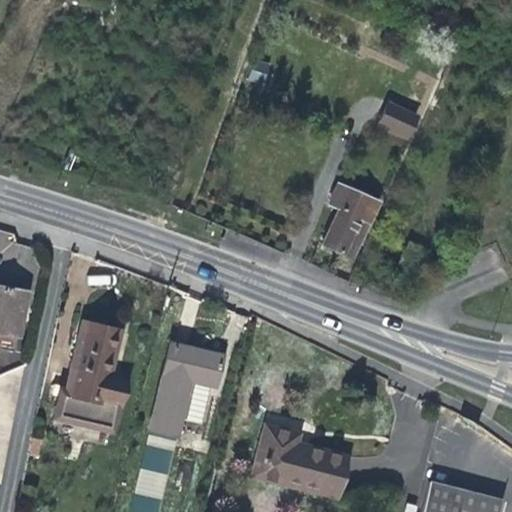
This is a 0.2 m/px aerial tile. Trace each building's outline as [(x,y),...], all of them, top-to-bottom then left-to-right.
[(448,45),(457,25),(441,18),(432,37),(448,45)] [(410,141),(421,114),(387,100),(376,127),(410,141)] [(317,243),(350,259),(369,221),(379,200),(335,179),(324,202),(334,207),(319,239),(317,243)] [(414,276),(428,248),(407,238),(394,266),(414,276)] [(0,347),(12,349),(23,291),(3,287),(0,286),(0,347)] [(52,416),(110,430),(123,376),(115,375),(107,372),(116,330),(80,321),(63,391),(58,390),(52,416)] [(148,426),(175,433),(178,417),(198,421),(207,382),(212,384),(219,353),(179,344),(168,341),(148,426)] [(302,442),(294,440),(295,431),(262,423),(248,473),(333,494),(344,453),(302,442)] [(158,511),(173,444),(145,439),(130,511),(158,511)] [(417,511),(494,511),(498,500),(425,481),(417,511)]
